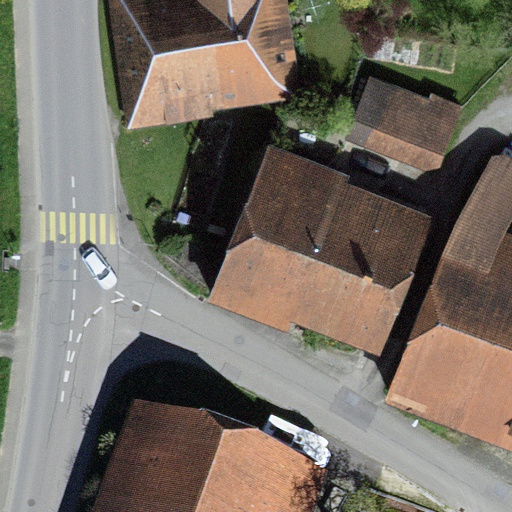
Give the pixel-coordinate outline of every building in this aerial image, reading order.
[(119,0),(128,93),(286,79),(278,0),(119,0)] [(441,174),(464,111),(365,75),(342,138),(441,174)] [(374,331),(413,237),(313,196),(323,172),(269,150),(220,269),(374,331)] [(511,161),(496,153),(449,237),(388,393),(427,409),(437,382),(511,410),(511,238),(499,232),(511,209),(511,161)] [(268,511),(287,461),(171,419),(136,511),(268,511)]
